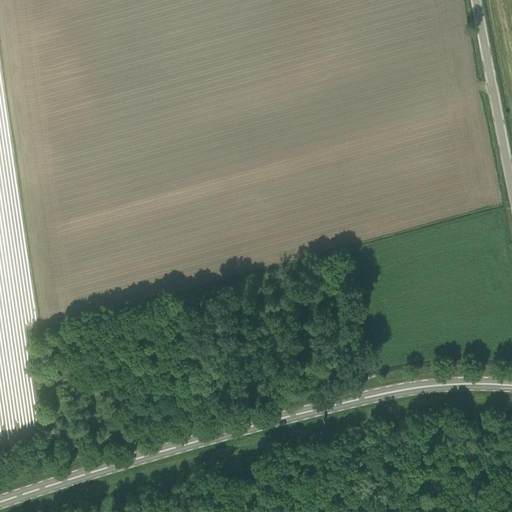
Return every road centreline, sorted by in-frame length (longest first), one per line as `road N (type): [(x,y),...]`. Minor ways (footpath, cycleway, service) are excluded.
road 1 (secondary): [(0,503),(366,397),(436,385),(511,386)]
road 2 (unclassified): [(511,196),(474,0)]
